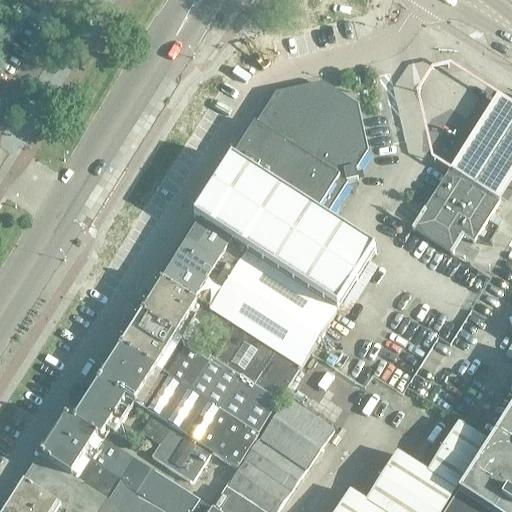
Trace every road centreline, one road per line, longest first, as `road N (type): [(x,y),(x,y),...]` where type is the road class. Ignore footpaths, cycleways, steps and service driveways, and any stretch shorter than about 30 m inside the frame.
road 1 (unclassified): [(0,502),(264,81),(291,66),(394,42),(427,0)]
road 2 (tertiary): [(0,316),(175,37)]
road 3 (residential): [(0,120),(75,0)]
